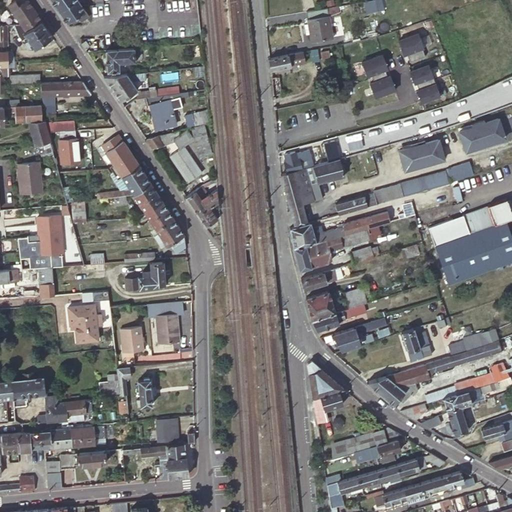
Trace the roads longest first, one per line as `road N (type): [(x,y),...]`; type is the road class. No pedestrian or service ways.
road 1 (residential): [(35,0),(201,240),(204,257)]
road 2 (residential): [(299,332),(407,429),(511,488)]
road 3 (residential): [(255,0),(282,257)]
road 4 (residential): [(204,257),(204,487)]
road 5 (residential): [(0,501),(204,487)]
road 6 (residential): [(299,332),(290,368),(304,511)]
